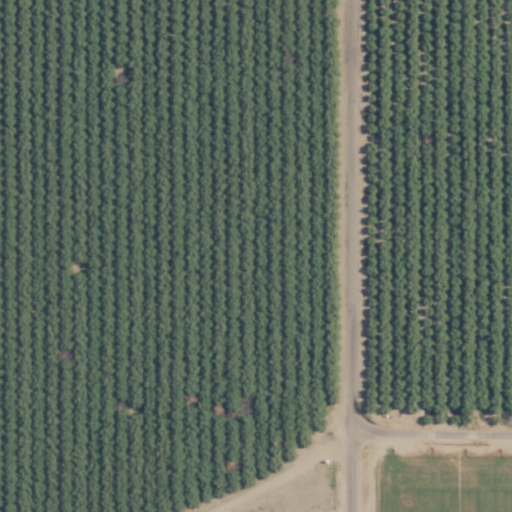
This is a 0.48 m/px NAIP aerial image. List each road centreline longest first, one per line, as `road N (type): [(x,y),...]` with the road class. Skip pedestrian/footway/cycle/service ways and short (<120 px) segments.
road 1 (residential): [(348,0),(352,511)]
road 2 (residential): [(511,429),(353,430)]
